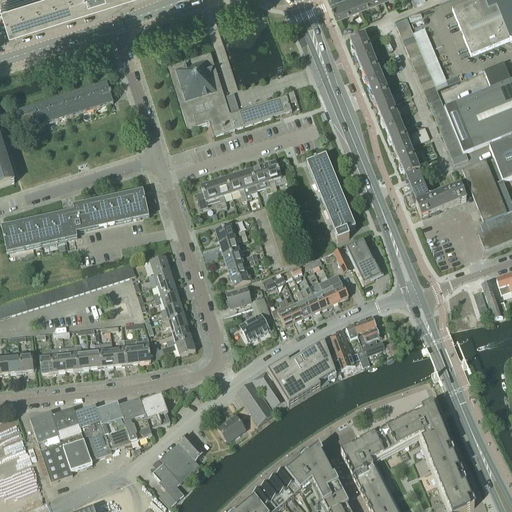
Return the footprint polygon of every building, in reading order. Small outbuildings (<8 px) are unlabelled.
[(9,26),(89,0),(17,0),(3,5),(9,26)] [(331,0),(334,6),(334,7),(336,11),(337,13),(358,4),(361,3),(369,0),(331,0)] [(511,2),(511,0),(485,0),(452,13),(471,59),(509,44),(511,45),(511,2)] [(397,33),(409,28),(406,23),(395,27),(397,33)] [(400,39),(411,34),(409,28),(397,33),(400,39)] [(402,44),(413,40),(411,34),(400,39),(402,44)] [(352,44),(349,45),(349,46),(350,46),(355,58),(358,65),(356,66),(358,71),(360,70),(365,84),(368,91),(383,85),(380,79),(373,63),(372,60),(364,40),(364,39),(363,39),(355,43),(352,44)] [(404,50),(416,45),(413,40),(402,44),(404,50)] [(407,56),(418,51),(416,45),(404,50),(407,56)] [(409,61),(420,56),(418,51),(407,56),(409,61)] [(209,56),(167,70),(187,132),(205,127),(208,125),(213,139),(234,132),(278,118),(282,117),(291,114),(288,106),(296,104),(293,93),(284,96),(285,98),(269,103),(238,113),(235,108),(230,98),(225,100),(223,100),(212,64),(209,56)] [(411,67),(423,62),(420,56),(409,61),(411,67)] [(414,72),(425,68),(423,62),(411,67),(414,72)] [(416,78),(427,73),(425,68),(414,72),(416,78)] [(511,137),(511,83),(509,85),(502,69),(482,77),(489,93),(443,112),(444,113),(446,118),(448,123),(450,129),(453,135),(455,140),(457,146),(460,152),(462,157),(465,156),(509,138),(511,137)] [(418,84),(430,79),(427,73),(416,78),(418,84)] [(420,89),(432,84),(430,79),(418,84),(420,89)] [(423,95),(434,90),(432,84),(420,89),(423,95)] [(383,85),(368,91),(376,110),(375,111),(376,114),(376,116),(377,116),(378,115),(381,121),(387,136),(401,130),(399,124),(392,108),(391,106),(385,91),(383,85)] [(110,94),(109,94),(106,86),(18,115),(24,134),(112,106),(109,97),(111,96),(110,94)] [(437,96),(436,93),(434,90),(423,95),(425,100),(437,96)] [(427,106),(439,101),(437,96),(425,100),(427,106)] [(429,111),(441,106),(439,101),(427,106),(429,111)] [(432,117),(444,113),(443,112),(441,106),(429,111),(432,117)] [(434,122),(446,118),(444,113),(432,117),(434,122)] [(436,128),(448,123),(446,118),(434,122),(436,128)] [(439,134),(450,129),(448,123),(436,128),(439,134)] [(441,139),(453,135),(450,129),(439,134),(441,139)] [(401,130),(387,136),(395,155),(393,156),(393,157),(395,161),(397,160),(398,164),(400,168),(402,175),(405,180),(404,180),(404,181),(405,180),(406,181),(418,176),(420,175),(419,175),(417,168),(410,153),(410,151),(403,135),(401,130)] [(443,145),(455,140),(453,135),(441,139),(443,145)] [(421,139),(418,140),(421,146),(429,142),(426,137),(421,139)] [(499,186),(502,184),(511,180),(511,137),(509,138),(510,140),(488,149),(493,161),(489,163),(492,169),(499,186)] [(446,150),(457,146),(455,140),(443,145),(446,150)] [(448,156),(460,152),(457,146),(446,150),(448,156)] [(0,189),(13,185),(2,149),(0,149),(0,189)] [(450,162),(462,157),(460,152),(448,156),(450,162)] [(454,168),(467,163),(465,156),(462,157),(450,162),(454,168)] [(346,235),(355,231),(325,159),(323,160),(316,163),(315,162),(313,163),(314,164),(306,167),(335,239),(337,246),(349,241),(347,238),(346,235)] [(511,208),(502,184),(499,186),(492,169),(489,163),(462,174),(483,226),(482,226),(483,227),(483,236),(484,237),(481,239),(486,251),(511,240),(511,208)] [(264,169),(262,170),(267,185),(269,190),(271,196),(277,194),(273,183),(280,181),(280,179),(280,178),(278,172),(276,168),(276,166),(264,169)] [(262,170),(250,174),(255,189),(256,189),(257,194),(265,192),(267,198),(271,196),(269,190),(267,185),(262,170)] [(250,174),(238,178),(246,204),(251,202),(250,196),(257,194),(256,189),(255,189),(250,174)] [(418,176),(406,181),(408,186),(408,187),(410,191),(411,193),(411,194),(412,196),(415,203),(415,204),(416,206),(416,207),(415,207),(416,207),(426,203),(428,202),(427,199),(422,187),(420,182),(418,176)] [(242,206),(246,204),(238,178),(226,182),(230,197),(238,194),(242,206)] [(223,199),(230,197),(226,182),(213,186),(218,201),(220,205),(219,206),(221,212),(227,210),(225,204),(223,199)] [(199,207),(218,201),(213,186),(200,190),(202,196),(196,198),(199,207)] [(421,221),(466,203),(460,189),(416,207),(421,221)] [(52,220),(0,231),(1,233),(6,255),(73,240),(72,235),(142,220),(147,219),(143,197),(142,195),(72,210),(73,213),(66,214),(67,217),(52,220)] [(266,218),(279,214),(277,208),(265,212),(266,218)] [(268,223),(281,219),(279,214),(266,218),(268,223)] [(270,229),(282,225),(281,219),(268,223),(270,229)] [(272,234),(284,230),(282,225),(270,229),(272,234)] [(218,247),(233,242),(230,230),(214,235),(218,247)] [(273,240),(286,236),(284,230),(272,234),(273,240)] [(275,246),(288,242),(286,236),(273,240),(275,246)] [(222,259),(237,255),(233,242),(218,247),(222,259)] [(277,251),(289,247),(288,242),(275,246),(277,251)] [(356,246),(346,251),(363,288),(381,280),(374,265),(373,266),(363,245),(357,247),(356,246)] [(279,256),(291,253),(289,247),(277,251),(279,256)] [(342,252),(334,256),(340,271),(343,277),(351,274),(352,273),(342,252)] [(281,262),(293,258),(291,253),(279,256),(281,262)] [(226,272),(241,267),(237,255),(222,259),(226,272)] [(284,272),(296,267),(293,258),(281,262),(284,272)] [(153,278),(169,273),(164,260),(149,265),(153,278)] [(311,272),(321,268),(318,262),(309,266),(311,272)] [(243,272),(249,270),(255,268),(253,263),(247,265),(241,267),(226,272),(230,285),(232,284),(233,290),(251,284),(249,278),(245,279),(243,272)] [(304,275),(311,272),(309,266),(301,269),(304,275)] [(131,267),(120,271),(123,282),(131,280),(135,279),(131,268),(131,267)] [(303,277),(302,276),(299,270),(290,274),(293,280),(293,282),(303,277)] [(118,284),(123,282),(120,271),(114,272),(118,284)] [(112,286),(118,284),(114,272),(108,274),(112,286)] [(157,289),(172,284),(169,273),(153,278),(157,289)] [(106,288),(112,286),(108,274),(102,276),(106,288)] [(284,284),(293,280),(290,274),(281,278),(284,284)] [(101,289),(106,288),(102,276),(97,278),(101,289)] [(95,291),(101,289),(97,278),(91,280),(95,291)] [(284,284),(281,278),(278,279),(272,281),(276,290),(285,286),(284,284)] [(337,278),(328,282),(338,305),(347,300),(337,278)] [(511,301),(511,300),(511,278),(496,283),(499,293),(500,296),(501,299),(510,296),(511,301)] [(89,293),(95,291),(91,280),(85,282),(89,293)] [(276,290),(272,281),(262,286),(266,295),(276,290)] [(83,295),(89,293),(85,282),(80,283),(83,295)] [(328,282),(319,287),(329,309),(338,305),(328,282)] [(78,297),(83,295),(80,283),(74,285),(78,297)] [(154,303),(176,296),(172,284),(157,289),(159,296),(152,298),(154,303)] [(72,298),(78,297),(74,285),(69,287),(72,298)] [(484,287),(481,288),(481,289),(483,295),(493,324),(502,320),(501,318),(498,307),(492,291),(491,285),(484,287)] [(320,314),(329,309),(319,287),(318,286),(314,289),(316,293),(311,296),(320,314)] [(66,300),(72,298),(69,287),(62,289),(66,300)] [(61,302),(66,300),(62,289),(57,291),(61,302)] [(55,304),(61,302),(57,291),(51,292),(55,304)] [(49,306),(55,304),(51,292),(45,294),(49,306)] [(230,312),(250,306),(246,292),(225,298),(227,304),(226,304),(228,310),(229,310),(230,312)] [(320,314),(311,296),(307,298),(305,292),(300,294),(311,318),(320,314)] [(44,308),(49,306),(45,294),(40,296),(44,308)] [(299,304),(294,306),(302,322),(311,318),(300,294),(295,296),(299,304)] [(38,309),(44,308),(40,296),(34,298),(38,309)] [(164,313),(180,308),(176,296),(154,303),(156,309),(162,307),(164,313)] [(481,296),(473,298),(480,319),(488,316),(481,297),(481,296)] [(32,311),(38,309),(34,298),(28,300),(32,311)] [(26,313),(32,311),(28,300),(23,302),(26,313)] [(254,311),(265,307),(263,301),(252,305),(254,311)] [(21,315),(26,313),(23,302),(17,303),(21,315)] [(288,307),(286,303),(285,302),(282,304),(293,326),(302,322),(294,306),(294,304),(288,307)] [(15,317),(21,315),(17,303),(11,305),(15,317)] [(280,311),(271,315),(273,322),(278,320),(284,331),(293,326),(282,304),(278,306),(280,311)] [(10,318),(15,317),(11,305),(6,307),(10,318)] [(507,316),(503,306),(498,307),(501,318),(507,316)] [(0,308),(4,320),(10,318),(6,307),(0,308)] [(264,327),(270,323),(265,307),(254,311),(258,320),(240,330),(248,346),(268,335),(264,327)] [(162,326),(183,319),(180,308),(164,313),(166,319),(160,321),(162,326)] [(171,336),(187,331),(183,319),(162,326),(163,332),(169,330),(171,336)] [(354,327),(345,331),(350,344),(357,341),(377,334),(372,320),(363,324),(354,327)] [(166,345),(168,350),(191,343),(187,331),(171,336),(173,342),(166,345)] [(342,362),(351,358),(342,333),(324,342),(332,362),(340,358),(342,362)] [(358,354),(381,346),(377,334),(357,341),(361,352),(358,354)] [(150,364),(148,349),(147,342),(147,341),(143,341),(144,344),(136,345),(135,345),(137,366),(150,364)] [(135,345),(136,345),(136,342),(122,343),(125,367),(137,366),(135,345)] [(113,368),(125,367),(122,343),(118,344),(119,352),(112,352),(111,353),(113,368)] [(168,350),(161,352),(163,357),(177,352),(179,359),(194,354),(191,343),(168,350)] [(111,353),(112,352),(111,346),(99,347),(99,348),(98,348),(101,370),(113,368),(111,353)] [(287,363),(267,375),(275,388),(285,404),(288,410),(293,406),(311,396),(320,390),(318,388),(327,383),(335,377),(324,346),(290,366),(289,367),(287,363)] [(357,356),(351,358),(354,365),(359,363),(360,365),(362,371),(369,368),(366,359),(384,352),(381,346),(358,354),(356,356),(357,356)] [(89,371),(87,355),(81,356),(80,348),(74,348),(74,350),(76,372),(89,371)] [(89,371),(101,370),(98,348),(94,349),(95,354),(87,355),(89,371)] [(64,374),(76,372),(74,350),(62,351),(64,374)] [(50,353),(51,352),(51,351),(45,351),(46,360),(38,360),(40,376),(52,375),(50,353)] [(52,375),(64,374),(62,351),(51,352),(50,353),(52,375)] [(8,376),(20,375),(18,355),(13,356),(13,359),(6,360),(8,376)] [(33,358),(31,358),(31,357),(25,358),(24,355),(18,355),(20,375),(32,373),(35,372),(33,358)] [(340,358),(332,362),(337,377),(355,368),(354,365),(351,358),(342,362),(340,358)] [(266,375),(252,384),(258,394),(260,393),(276,417),(287,409),(283,402),(266,375)] [(251,385),(236,395),(259,428),(273,417),(251,385)] [(150,433),(169,427),(159,399),(141,405),(150,433)] [(141,405),(139,406),(138,403),(118,410),(122,423),(130,446),(150,439),(148,434),(150,433),(141,405)] [(130,446),(122,423),(118,410),(116,406),(96,414),(101,430),(109,453),(130,446)] [(393,511),(370,466),(423,439),(425,442),(421,444),(448,511),(468,511),(474,510),(432,409),(340,457),(368,511),(393,511)] [(101,430),(96,414),(94,410),(73,417),(89,464),(110,457),(109,453),(101,430)] [(89,464),(73,417),(72,413),(51,420),(53,426),(70,475),(91,468),(89,464)] [(53,426),(51,420),(50,416),(28,424),(37,449),(34,450),(44,479),(47,478),(50,486),(71,478),(70,475),(53,426)] [(227,445),(245,433),(235,418),(217,430),(227,445)] [(187,437),(178,446),(195,465),(204,457),(187,437)] [(448,511),(421,444),(425,442),(423,439),(370,466),(393,511),(448,511)] [(159,470),(152,477),(161,486),(160,488),(161,489),(162,491),(166,494),(158,501),(168,511),(176,505),(183,499),(176,490),(180,487),(199,470),(195,465),(178,446),(173,451),(173,450),(156,466),(157,466),(159,470)] [(350,511),(348,507),(318,450),(307,459),(304,456),(299,460),(301,463),(285,476),(284,475),(276,482),(268,488),(260,495),(251,502),(252,503),(241,511),(350,511)]
